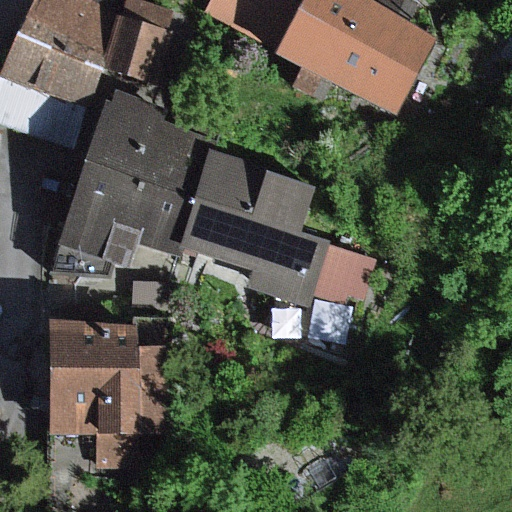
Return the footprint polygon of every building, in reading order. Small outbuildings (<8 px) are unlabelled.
[(41,0),(13,38),(0,85),(0,127),(74,149),(103,74),(156,89),(170,34),(165,32),(169,14),(133,0),(41,0)] [(301,7),(286,0),(218,0),(212,12),(281,46),(301,7)] [(438,41),(359,0),(304,0),(301,7),(281,46),(275,56),(397,119),(438,41)] [(166,112),(114,95),(110,106),(104,105),(47,278),(109,281),(112,267),(129,273),(136,249),(180,262),(183,254),(178,252),(208,154),(214,155),(217,143),(162,125),(166,112)] [(178,252),(183,254),(250,275),(246,292),(310,310),(314,298),(328,249),(329,245),(299,237),(314,190),(266,176),(268,171),(214,155),(208,154),(178,252)] [(328,249),(314,298),(347,308),(349,297),(367,301),(377,263),(328,249)] [(177,284),(132,284),(131,309),(177,309),(177,284)] [(60,324),(45,323),(48,445),(69,445),(69,438),(94,438),(94,472),(139,471),(139,438),(170,438),(166,350),(136,350),(135,329),(98,327),(98,308),(61,307),(60,324)]
